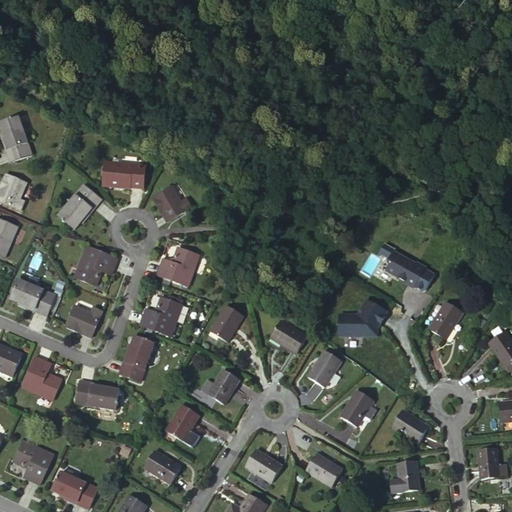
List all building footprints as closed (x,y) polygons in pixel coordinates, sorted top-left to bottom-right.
[(14,116),(0,119),(0,143),(5,161),(26,156),(14,116)] [(103,185),(143,189),(146,169),(105,165),(103,185)] [(19,201),(26,187),(4,178),(0,186),(0,203),(20,212),(24,203),(19,201)] [(184,201),(175,185),(153,199),(162,214),(164,213),(169,222),(194,207),(189,198),(184,201)] [(81,223),(99,201),(84,188),(59,218),(75,231),(81,223)] [(99,201),(81,223),(82,225),(101,202),(99,201)] [(0,257),(4,259),(17,228),(0,221),(0,257)] [(118,260),(87,247),(75,278),(94,286),(97,280),(98,280),(102,272),(111,276),(118,260)] [(389,267),(384,274),(403,286),(402,288),(412,293),(412,292),(420,297),(422,297),(433,281),(423,275),(424,274),(415,268),(414,270),(393,256),(394,254),(384,247),(378,256),(388,263),(389,267)] [(157,277),(188,288),(200,256),(180,249),(177,256),(176,255),(173,264),(163,260),(157,277)] [(20,303),(49,315),(57,296),(20,279),(11,299),(20,303)] [(181,300),(171,297),(169,301),(179,305),(181,300)] [(140,326),(171,338),(183,306),(179,305),(169,301),(163,299),(160,306),(159,305),(156,313),(146,310),(140,326)] [(336,316),(336,338),(373,338),(384,315),(363,302),(354,317),(336,316)] [(49,315),(20,303),(19,305),(48,317),(49,315)] [(93,310),(77,303),(67,327),(83,334),(84,331),(93,335),(104,309),(95,305),(93,310)] [(464,314),(446,303),(429,329),(447,340),(464,314)] [(246,320),(228,309),(212,339),(230,348),(246,320)] [(310,343),(284,323),(274,336),(284,343),(282,346),(299,358),(310,343)] [(490,344),(505,369),(507,368),(511,364),(511,343),(507,334),(490,344)] [(274,336),(272,339),(282,346),(284,343),(274,336)] [(132,346),(121,374),(140,381),(154,344),(135,338),(132,346)] [(21,356),(0,346),(0,370),(13,376),(21,356)] [(121,374),(132,346),(129,346),(119,373),(121,374)] [(343,368),(326,356),(309,381),(325,391),(343,368)] [(35,358),(21,388),(52,401),(60,382),(54,379),(55,378),(47,374),(51,365),(35,358)] [(236,384),(221,375),(212,388),(204,383),(199,394),(222,407),(236,384)] [(79,384),(109,389),(110,387),(79,381),(79,384)] [(109,389),(79,384),(75,404),(115,412),(119,391),(109,389)] [(376,406),(358,396),(343,421),(360,431),(363,426),(371,431),(380,417),(372,412),(376,406)] [(511,406),(498,407),(499,427),(511,426),(511,406)] [(198,420),(181,409),(166,435),(183,446),(198,420)] [(431,430),(406,412),(394,429),(420,446),(431,430)] [(41,486),(55,456),(25,442),(16,461),(22,464),(22,466),(30,469),(25,479),(41,486)] [(180,470),(154,454),(144,471),(171,486),(180,470)] [(499,454),(483,455),(484,484),(510,483),(509,470),(500,470),(499,454)] [(284,472),(257,455),(247,472),(274,487),(284,472)] [(343,481),(317,464),(306,481),(333,497),(343,481)] [(417,464),(403,466),(404,480),(394,481),(395,496),(419,493),(417,464)] [(62,496),(90,508),(98,489),(62,473),(53,491),(62,496)] [(90,508),(62,496),(61,498),(89,511),(90,508)] [(143,511),(146,508),(129,498),(120,511),(143,511)] [(267,511),(268,511),(249,500),(242,511),(235,511),(232,510),(230,511),(267,511)]
